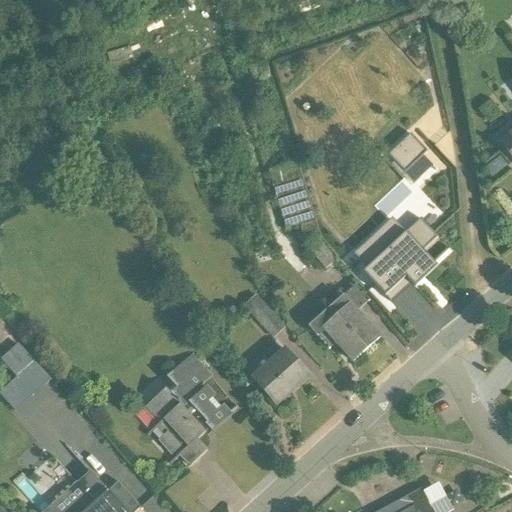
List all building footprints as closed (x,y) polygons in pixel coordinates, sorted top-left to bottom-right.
[(511,129),(496,141),(511,161),(511,87),(511,88),(511,129)] [(294,165),(267,173),(284,231),(299,226),(305,243),(315,239),(294,165)] [(444,281),(397,228),(361,261),(372,275),(368,279),(405,316),(444,281)] [(318,242),(307,251),(324,271),(335,262),(318,242)] [(342,298),(307,328),(327,352),(334,346),(351,366),(381,340),(356,313),(368,302),(355,287),(342,298)] [(283,330),(254,298),(242,308),(272,341),(283,330)] [(2,361),(17,377),(0,392),(0,393),(16,410),(50,378),(19,346),(2,361)] [(310,379),(283,350),(250,381),(275,410),(310,379)] [(161,466),(168,473),(172,470),(170,466),(178,459),(189,469),(206,453),(197,442),(207,433),(211,436),(231,417),(222,407),(219,409),(212,401),(215,398),(206,388),(202,390),(200,388),(212,377),(192,355),(165,380),(174,390),(170,396),(164,391),(142,411),(156,427),(149,433),(170,458),(161,466)] [(137,511),(138,511),(140,511),(141,511),(118,484),(107,493),(89,473),(43,511),(137,511)] [(383,511),(452,511),(438,485),(420,495),(419,493),(383,511)]
